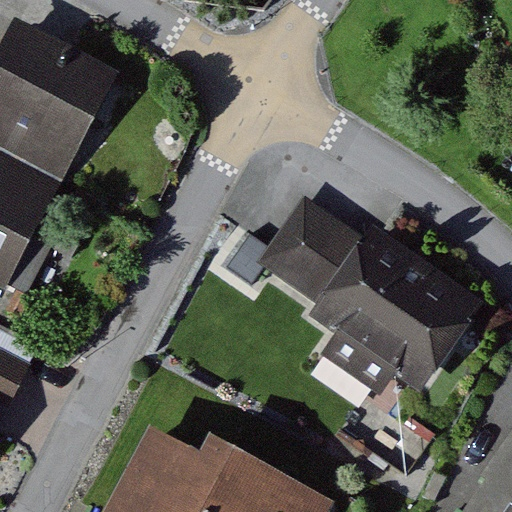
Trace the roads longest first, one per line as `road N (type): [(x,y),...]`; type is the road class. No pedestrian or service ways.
road 1 (residential): [(262,85),(40,511)]
road 2 (residential): [(511,258),(454,208),(262,85)]
road 3 (residential): [(262,85),(124,0)]
